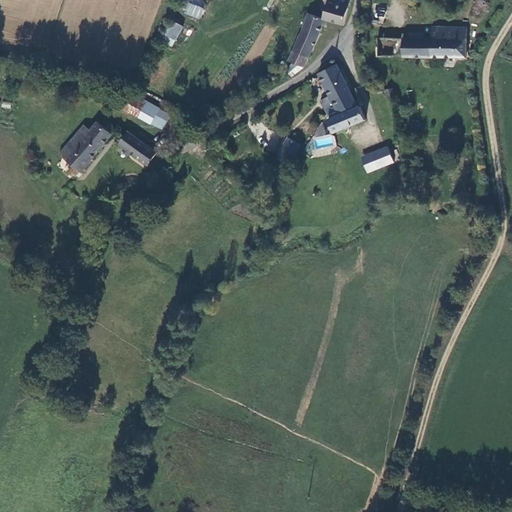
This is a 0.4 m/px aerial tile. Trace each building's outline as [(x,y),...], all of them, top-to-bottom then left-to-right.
[(324,17),(309,12),(289,62),(294,64),(287,70),(293,76),(306,66),(318,38),(324,18),(345,24),(349,11),(350,0),(349,0),(333,0),(333,3),(328,1),(324,17)] [(188,3),(184,13),(201,19),(204,8),(188,3)] [(154,37),(173,46),(183,26),(164,17),(154,37)] [(432,37),(414,38),(405,37),(376,37),(376,55),(467,57),(467,28),(432,27),(432,37)] [(325,108),(334,102),(352,92),(337,65),(319,72),(330,94),(321,99),(325,108)] [(357,103),(352,92),(334,102),(338,112),(357,103)] [(138,116),(145,103),(132,96),(125,109),(138,116)] [(157,110),(145,103),(138,116),(150,123),(157,110)] [(328,121),(325,118),(320,121),(303,153),(311,157),(316,151),(329,149),(330,155),(343,153),(343,148),(345,147),(341,129),(363,119),(358,108),(328,121)] [(169,117),(157,110),(150,123),(162,129),(169,117)] [(82,171),(116,129),(109,123),(105,128),(97,123),(91,131),(87,136),(80,130),(66,147),(71,152),(66,159),(82,171)] [(84,125),(80,130),(87,136),(91,131),(84,125)] [(119,144),(149,166),(157,153),(128,132),(119,144)] [(298,148),(288,140),(276,156),(286,164),(298,148)] [(360,156),(366,173),(394,163),(387,145),(360,156)] [(71,152),(66,147),(60,154),(66,159),(71,152)]
